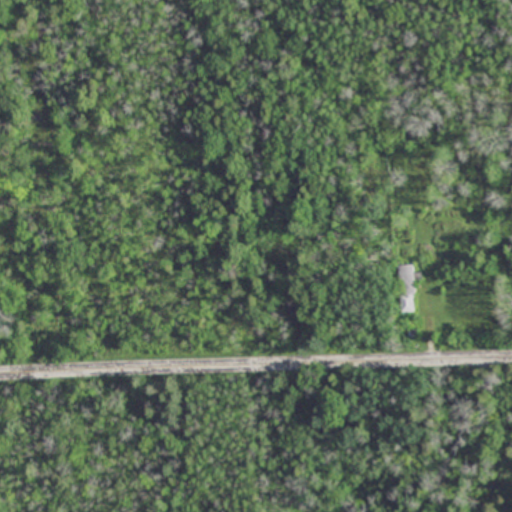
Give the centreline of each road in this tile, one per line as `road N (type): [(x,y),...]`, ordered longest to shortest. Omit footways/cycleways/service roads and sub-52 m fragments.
road 1 (residential): [(511,354),(0,372)]
road 2 (residential): [(481,356),(483,398),(425,511)]
